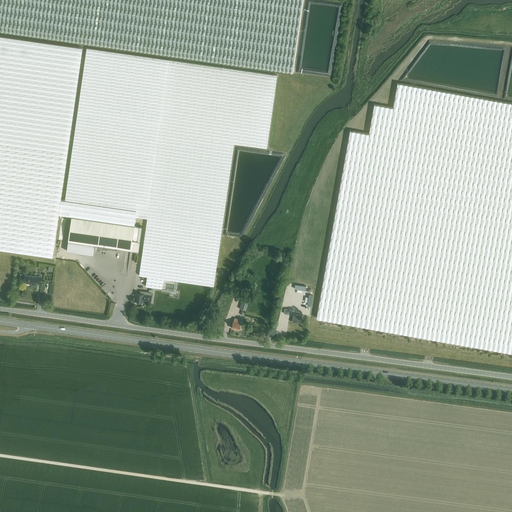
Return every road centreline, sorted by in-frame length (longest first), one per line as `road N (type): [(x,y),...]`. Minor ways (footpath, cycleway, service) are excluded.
road 1 (unclassified): [(511,377),(0,309)]
road 2 (secondary): [(511,390),(27,325)]
road 3 (track): [(269,493),(0,455)]
